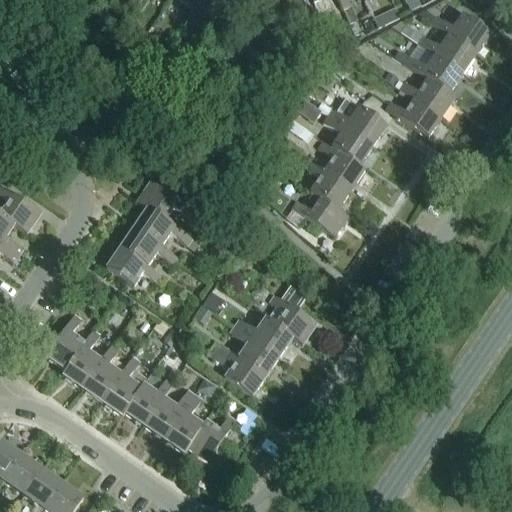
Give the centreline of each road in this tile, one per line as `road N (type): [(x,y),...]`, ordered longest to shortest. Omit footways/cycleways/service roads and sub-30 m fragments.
road 1 (residential): [(257,511),(511,135)]
road 2 (residential): [(0,346),(86,202),(67,157),(0,62)]
road 3 (secondary): [(375,511),(511,311)]
road 4 (residential): [(0,410),(51,419),(195,511)]
